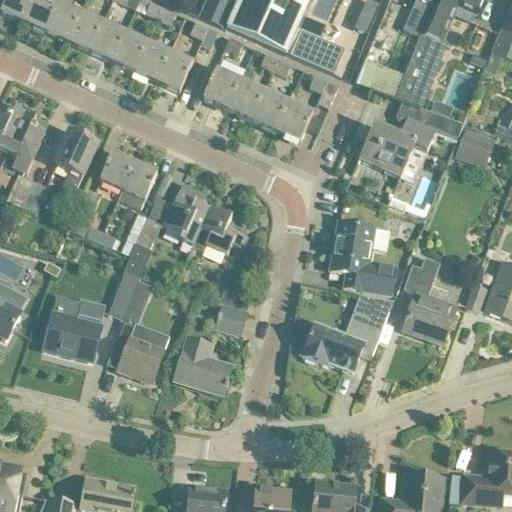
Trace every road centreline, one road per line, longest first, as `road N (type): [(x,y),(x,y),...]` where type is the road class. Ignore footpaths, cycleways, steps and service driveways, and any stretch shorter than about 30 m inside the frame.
road 1 (residential): [(246,448),(294,230),(290,201),(268,183),(0,60)]
road 2 (residential): [(246,448),(326,445),(511,384)]
road 3 (residential): [(0,404),(165,443),(246,448)]
